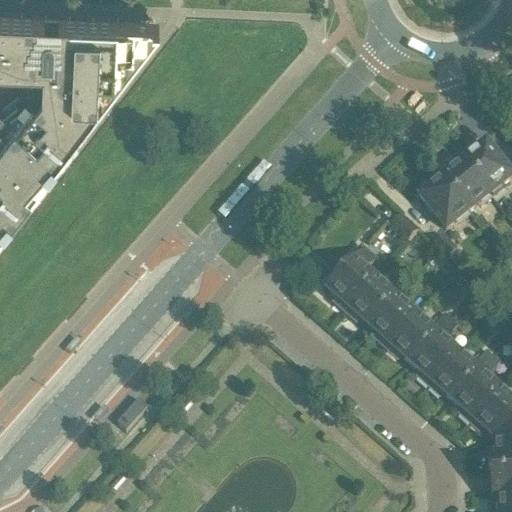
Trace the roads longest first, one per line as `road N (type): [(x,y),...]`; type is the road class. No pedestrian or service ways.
road 1 (residential): [(438,511),(446,484),(441,465),(253,297)]
road 2 (residential): [(376,0),(398,35),(445,52),(486,39),(511,7)]
